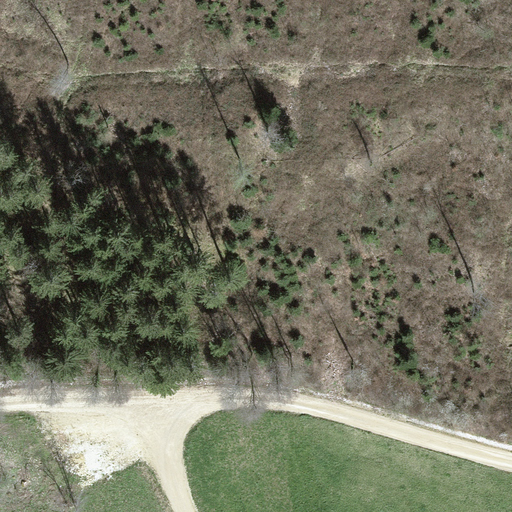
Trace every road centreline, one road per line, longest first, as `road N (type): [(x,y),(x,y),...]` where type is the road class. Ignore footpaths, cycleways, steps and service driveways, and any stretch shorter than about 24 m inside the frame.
road 1 (track): [(511,460),(263,403),(158,400)]
road 2 (track): [(0,409),(158,400)]
